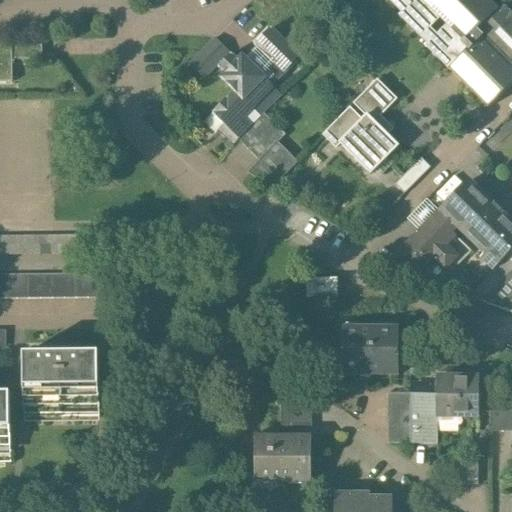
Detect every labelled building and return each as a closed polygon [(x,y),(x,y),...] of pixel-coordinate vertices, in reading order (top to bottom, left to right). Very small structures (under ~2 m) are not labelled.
[(460,0),(387,0),(401,13),(399,15),(428,44),(448,25),(441,19),(460,0)] [(460,0),(441,19),(448,25),(428,44),(426,46),(451,71),(456,66),(493,103),(511,83),(511,12),(502,3),(497,9),(487,0),(460,0)] [(270,30),(256,45),(255,44),(254,46),(255,47),(256,47),(258,49),(245,62),(271,87),(298,59),(270,30)] [(205,77),(233,51),(219,36),(191,62),(205,77)] [(0,41),(0,84),(12,84),(11,61),(41,60),(41,41),(0,41)] [(231,103),(229,100),(228,98),(226,100),(214,113),(212,114),(214,116),(214,115),(224,125),(219,130),(233,145),(238,141),(247,131),(239,122),(252,109),(261,117),(263,115),(281,97),(271,87),(245,62),(242,59),(238,63),(232,57),(232,56),(230,55),(229,56),(229,57),(218,68),(219,70),(219,69),(226,75),(221,80),(238,96),(231,103)] [(377,81),(353,105),(366,117),(386,136),(392,130),(380,117),(397,100),(377,81)] [(386,136),(366,117),(362,121),(349,109),(333,125),(345,137),(338,144),(370,175),(397,147),(386,136)] [(285,135),(263,115),(261,117),(247,131),(238,141),(259,161),(260,161),(278,143),(285,135)] [(278,143),(260,161),(259,161),(249,170),(247,172),(272,189),(298,162),(278,143)] [(431,168),(421,158),(404,176),(414,185),(431,168)] [(404,176),(395,185),(404,194),(414,185),(404,176)] [(511,251),(511,223),(470,182),(440,212),(457,229),(487,258),(484,262),(490,268),(494,265),(496,267),(511,251)] [(457,229),(440,212),(414,239),(435,259),(451,271),(470,253),(452,235),(457,229)] [(73,233),(0,235),(0,256),(74,254),(73,233)] [(398,244),(385,235),(375,253),(392,264),(401,255),(393,249),(398,244)] [(504,268),(473,299),(483,303),(511,274),(504,268)] [(511,272),(511,274),(483,303),(505,310),(511,302),(511,272)] [(79,277),(0,276),(0,300),(99,300),(99,277),(79,277)] [(338,299),(337,279),(307,279),(308,299),(338,299)] [(398,329),(342,329),(342,377),(398,377),(398,329)] [(97,356),(23,357),(23,412),(98,411),(97,356)] [(477,379),(437,379),(437,396),(437,417),(477,418),(477,379)] [(410,395),(387,394),(387,445),(410,445),(410,395)] [(437,396),(410,395),(410,445),(437,445),(437,417),(437,396)] [(9,396),(0,396),(0,451),(9,452),(9,396)] [(311,401),(281,401),(281,428),(311,428),(311,401)] [(502,411),(489,411),(489,433),(502,433),(502,411)] [(311,437),(256,437),(255,484),(311,484),(311,437)] [(477,460),(461,460),(461,486),(477,486),(477,460)] [(369,498),(369,494),(335,494),(335,511),(392,511),(392,498),(369,498)]
